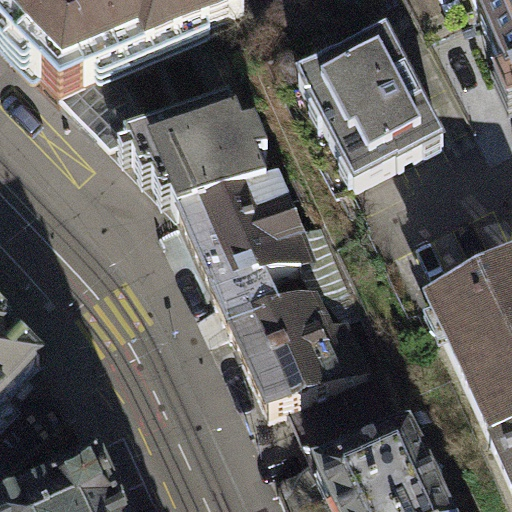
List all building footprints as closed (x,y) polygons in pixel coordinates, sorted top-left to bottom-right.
[(234,0),(0,0),(0,45),(60,113),(119,81),(198,39),(243,15),(234,0)] [(511,0),(470,0),(481,25),(511,10),(511,0)] [(511,10),(481,25),(511,93),(511,10)] [(165,206),(179,231),(265,193),(254,168),(268,160),(254,132),(244,136),(198,39),(119,81),(151,141),(120,157),(145,206),(165,206)] [(446,150),(388,41),(296,89),(354,199),(446,150)] [(179,231),(223,327),(261,310),(254,294),(301,273),(288,244),(265,193),(179,231)] [(288,244),(301,273),(313,302),(350,288),(323,228),(288,244)] [(511,268),(427,312),(511,497),(511,268)] [(223,327),(267,427),(286,418),(368,381),(344,333),(327,341),(311,306),(267,325),(261,310),(223,327)] [(0,419),(46,372),(0,328),(0,419)] [(368,381),(286,418),(316,482),(410,441),(381,375),(368,381)] [(316,482),(329,511),(441,511),(410,441),(316,482)] [(111,511),(97,482),(24,511),(111,511)]
